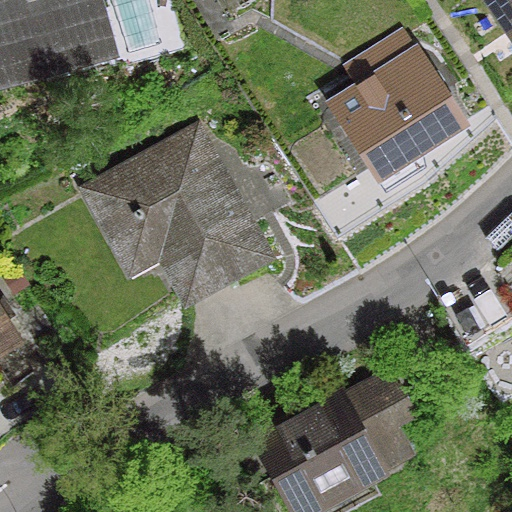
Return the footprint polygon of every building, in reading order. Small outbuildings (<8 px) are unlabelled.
[(0,0),(0,82),(104,53),(88,0),(0,0)] [(511,0),(483,0),(511,39),(511,38),(511,0)] [(414,53),(329,106),(383,191),(412,173),(403,158),(458,123),(414,53)] [(184,300),(260,257),(190,133),(86,192),(110,236),(138,220),(184,300)] [(0,352),(12,345),(0,327),(0,352)] [(389,424),(409,413),(387,373),(254,444),(290,511),(296,511),(406,453),(389,424)]
